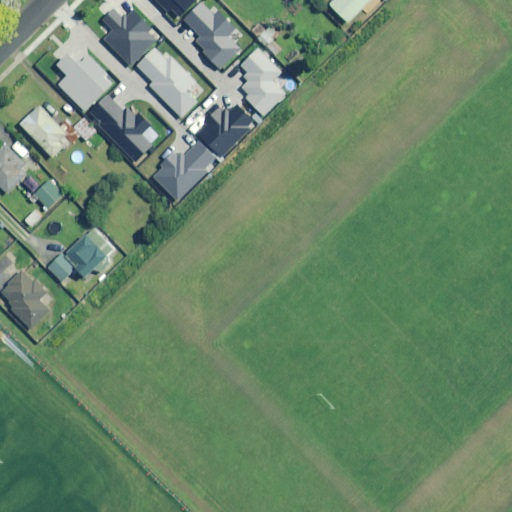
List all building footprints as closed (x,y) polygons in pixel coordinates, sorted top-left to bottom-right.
[(196,0),(158,0),(168,10),(172,6),(181,15),(196,0)] [(371,0),(334,0),(330,4),(348,23),(371,0)] [(215,13),(203,1),(185,18),(202,34),(197,39),(206,48),(204,50),(221,67),(241,47),(229,35),(237,27),(219,9),(215,13)] [(125,18),(115,8),(104,18),(114,28),(105,37),(131,64),(157,38),(149,30),(153,27),(135,8),(125,18)] [(277,39),(268,48),(291,72),(300,63),(277,39)] [(168,59),(156,47),(139,64),(154,80),(150,84),(182,116),(198,101),(187,90),(197,80),(172,55),(168,59)] [(283,71),(259,47),(243,63),(250,71),(245,75),(250,80),(244,86),(251,93),(248,96),(265,114),(287,92),(274,79),(283,71)] [(80,63),(68,52),(58,62),(69,73),(59,83),(86,110),(111,84),(103,76),(107,72),(89,54),(80,63)] [(125,110),(109,94),(91,111),(102,121),(99,124),(136,161),(153,144),(142,133),(151,124),(139,111),(136,114),(128,106),(125,110)] [(208,123),(199,132),(223,156),(251,127),(249,125),(255,119),(239,103),(230,111),(226,106),(222,110),(219,107),(205,121),(208,123)] [(72,139),(40,105),(21,122),(53,157),(72,139)] [(73,132),(79,139),(82,136),(86,141),(95,133),(81,118),(73,127),(75,130),(73,132)] [(164,167),(155,176),(178,199),(207,171),(205,168),(216,157),(200,140),(186,154),(181,150),(177,153),(174,151),(161,164),(164,167)] [(0,186),(7,194),(24,177),(20,172),(26,165),(6,145),(0,151),(0,186)] [(63,195),(49,180),(34,194),(47,209),(63,195)] [(114,251),(93,230),(64,257),(62,255),(48,268),(61,282),(75,269),(85,280),(96,269),(101,274),(112,264),(106,259),(114,251)] [(36,282),(25,271),(2,293),(15,306),(12,309),(31,330),(50,312),(39,301),(46,293),(36,282)] [(85,286),(75,277),(66,286),(75,295),(85,286)]
